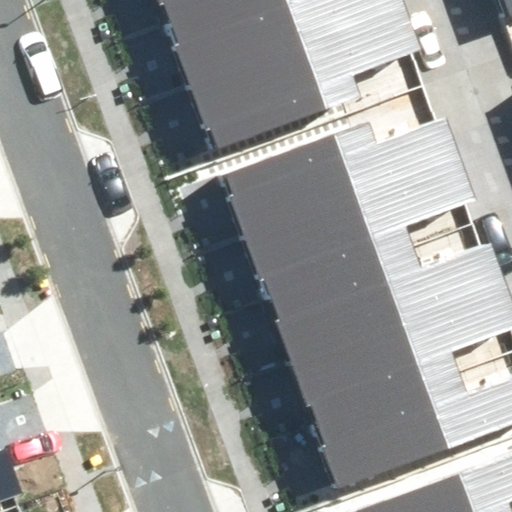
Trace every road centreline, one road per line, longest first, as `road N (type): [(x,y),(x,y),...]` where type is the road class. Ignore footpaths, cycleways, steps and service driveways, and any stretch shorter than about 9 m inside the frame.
road 1 (residential): [(160,511),(0,65)]
road 2 (residential): [(511,244),(421,0)]
